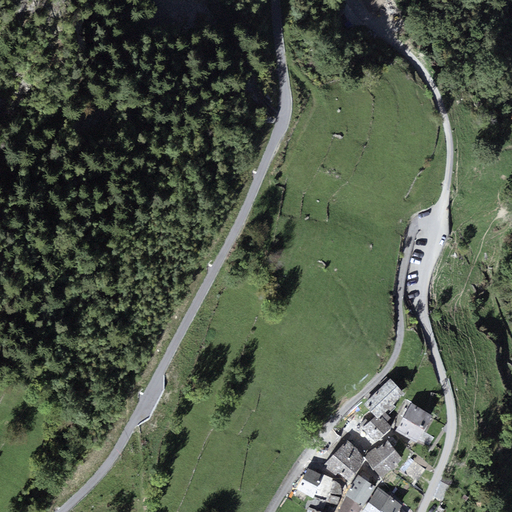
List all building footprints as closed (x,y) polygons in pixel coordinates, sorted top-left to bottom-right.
[(392,378),(364,404),(376,417),(378,419),(386,412),(407,393),(392,378)] [(413,403),(396,431),(417,443),(434,415),(413,403)] [(393,420),(386,412),(378,419),(376,417),(362,428),(375,443),(393,428),(389,422),(393,420)] [(403,460),(387,442),(376,451),(374,449),(364,457),(383,478),(403,460)] [(344,445),(325,466),(349,481),(365,460),(344,445)] [(335,480),(308,468),(298,490),(326,502),(335,480)] [(359,475),(346,495),(347,496),(364,507),(377,487),(359,475)] [(453,482),(443,477),(433,496),(444,501),(453,482)] [(398,511),(403,506),(379,487),(362,511),(398,511)] [(360,511),(364,507),(347,496),(339,511),(360,511)]
